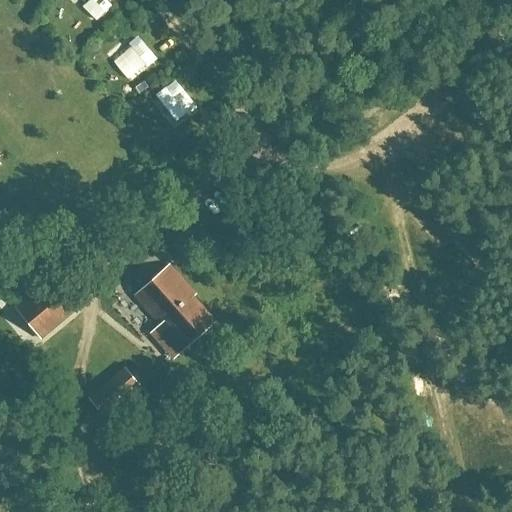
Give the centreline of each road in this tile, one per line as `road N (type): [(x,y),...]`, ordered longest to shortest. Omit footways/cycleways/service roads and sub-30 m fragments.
road 1 (track): [(510,0),(325,162),(261,154),(195,47),(148,0)]
road 2 (track): [(89,511),(72,380),(103,295),(261,154)]
road 3 (track): [(473,511),(432,354),(454,280)]
road 4 (track): [(454,280),(368,126)]
